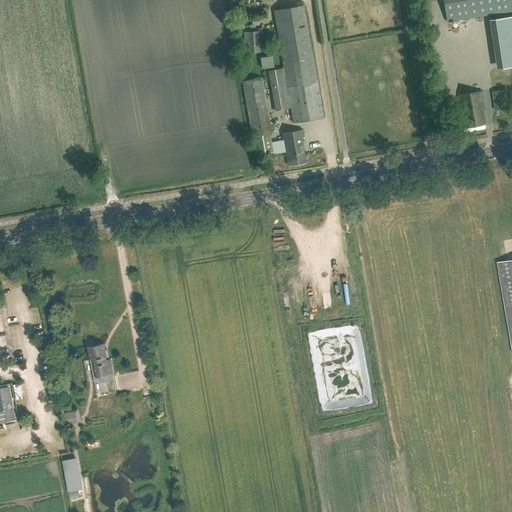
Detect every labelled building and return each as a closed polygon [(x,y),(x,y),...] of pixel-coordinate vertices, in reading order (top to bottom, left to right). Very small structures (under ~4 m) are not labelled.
[(511,0),(443,0),(447,21),(511,11),(511,0)] [(324,118),(304,5),(274,11),(284,69),(269,71),(276,110),(291,108),(294,123),(324,118)] [(511,16),(490,20),(497,68),(511,66),(511,16)] [(260,52),(259,31),(244,32),(245,44),(248,43),(249,53),(260,52)] [(274,152),(271,135),(272,135),(262,78),(243,81),(253,138),(257,137),(260,154),(274,152)] [(505,89),(492,91),(495,111),(508,109),(505,89)] [(483,110),(484,110),(483,100),(483,99),(482,91),(480,91),(463,94),(459,95),(462,111),(464,111),(467,127),(485,124),(483,110)] [(288,166),(306,163),(302,137),(304,137),(303,129),(283,133),(288,166)] [(511,339),(511,259),(499,262),(511,339)] [(331,341),(331,332),(318,331),(317,340),(331,341)] [(110,359),(107,359),(104,343),(87,346),(90,359),(93,359),(100,397),(117,394),(110,359)] [(0,423),(16,420),(9,386),(0,387),(0,423)] [(72,412),(64,414),(66,424),(74,423),(72,412)] [(81,478),(77,457),(63,460),(69,492),(83,489),(81,478)]
